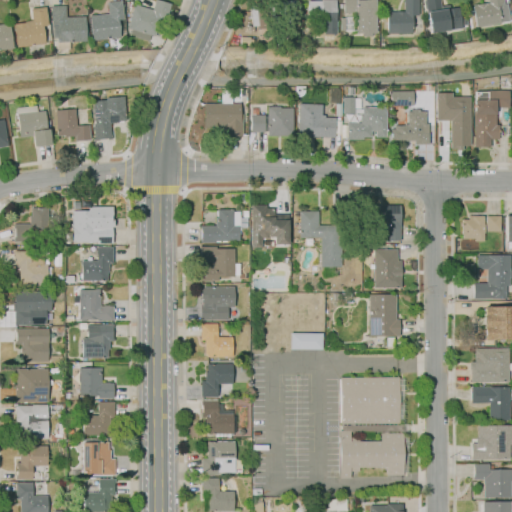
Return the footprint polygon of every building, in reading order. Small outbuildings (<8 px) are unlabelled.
[(117,53),(116,46),(109,46),(108,39),(92,41),(89,16),(107,13),(105,2),(120,0),(123,19),(117,20),(119,37),(117,37),(118,46),(124,46),(125,52),(117,53)] [(137,39),(129,36),(131,30),(127,28),(135,4),(151,10),(154,0),(158,0),(170,4),(164,21),(158,19),(152,37),(139,33),(137,39)] [(279,0),(296,0),(298,18),(259,24),(256,6),(280,3),(279,0)] [(320,21),(320,19),(307,19),(307,1),(320,0),(335,0),(335,33),(323,34),(323,21),(320,21)] [(361,36),(361,33),(355,33),(355,12),(343,13),(342,0),(375,0),(375,33),(371,33),(371,36),(361,36)] [(386,34),(386,11),(403,11),(403,0),(417,0),(417,16),(411,16),(411,33),(386,34)] [(430,33),(424,0),(439,0),(441,9),(444,8),(444,9),(457,7),(461,28),(430,33)] [(475,27),(472,5),(488,3),(487,0),(502,0),(503,4),(506,3),(509,21),(499,22),(499,23),(475,27)] [(57,54),(56,41),(57,41),(57,38),(51,38),(50,6),(64,6),(65,17),(84,16),(85,40),(68,41),(69,53),(57,54)] [(15,48),(13,24),(24,23),(24,21),(31,21),(30,9),(45,7),(48,26),(42,26),(44,44),(15,48)] [(352,32),(344,32),(344,17),(352,17),(352,18),(354,18),(354,24),(352,24),(352,32)] [(0,49),(0,25),(8,24),(12,48),(0,49)] [(490,147),(473,147),(473,100),(474,100),(474,92),(486,92),(486,90),(508,90),(508,107),(496,107),(496,112),(494,112),(494,125),(497,125),(497,126),(508,126),(508,135),(498,135),(498,139),(490,139),(490,147)] [(389,106),(389,91),(411,91),(411,106),(389,106)] [(461,145),(461,149),(449,149),(448,121),(435,121),(435,93),(450,92),(451,97),(469,97),(469,145),(461,145)] [(93,140),(92,126),(93,126),(91,101),(105,100),(105,98),(122,96),(123,104),(125,120),(117,121),(117,123),(109,123),(110,139),(106,139),(106,138),(97,139),(97,140),(93,140)] [(342,114),(342,97),(353,97),(353,114),(342,114)] [(241,136),(224,136),(224,128),(204,128),(203,103),(239,103),(239,114),(241,114),(241,136)] [(334,138),(296,136),(298,103),(321,104),(320,115),(324,115),(324,117),(335,117),(334,138)] [(33,146),(32,136),(19,137),(16,115),(15,108),(35,106),(35,108),(41,107),(42,111),(44,111),(46,129),(48,129),(50,144),(33,146)] [(266,136),(266,131),(263,131),(263,132),(250,132),(250,115),(251,115),(251,108),(257,108),(257,115),(266,115),(266,106),(279,106),(279,108),(291,108),(291,136),(266,136)] [(346,140),(346,123),(359,123),(359,114),(361,114),(361,107),(384,107),(385,137),(374,137),(374,131),(369,131),(370,137),(362,137),(362,139),(346,140)] [(74,141),(74,136),(63,137),(63,135),(56,135),(54,110),(74,109),(75,126),(88,125),(89,139),(74,141)] [(427,144),(413,144),(413,141),(390,141),(390,126),(403,126),(403,124),(407,124),(406,111),(410,111),(410,109),(418,109),(418,111),(424,111),(424,123),(427,123),(427,144)] [(260,247),(250,247),(250,205),(265,205),(265,208),(273,208),(273,214),(287,214),(287,244),(273,244),(273,236),(268,236),(268,238),(260,238),(260,247)] [(399,241),(384,241),(384,226),(371,226),(371,205),(399,205),(399,241)] [(47,241),(13,242),(13,237),(14,237),(14,228),(12,228),(12,224),(28,224),(28,216),(30,216),(30,207),(47,207),(47,241)] [(214,243),(198,243),(198,238),(199,238),(199,229),(198,229),(198,226),(214,225),(214,217),(216,217),(216,209),(232,209),(232,212),(238,212),(239,228),(240,228),(240,234),(238,234),(238,241),(225,241),(225,242),(221,242),(221,241),(219,241),(219,242),(214,242),(214,241),(214,243)] [(97,244),(97,242),(72,242),(72,228),(71,228),(71,211),(96,211),(96,226),(111,226),(112,243),(97,244)] [(338,275),(323,275),(323,267),(320,267),(319,237),(298,238),(298,211),(317,211),(317,225),(334,225),(334,252),(340,252),(340,267),(338,267),(338,275)] [(503,242),(511,241),(511,214),(503,215),(503,242)] [(482,241),(473,241),(473,239),(461,239),(461,219),(467,219),(467,216),(482,216),(482,224),(483,224),(483,233),(482,233),(482,241)] [(498,231),(484,231),(484,216),(499,216),(498,231)] [(217,281),(200,281),(200,266),(211,266),(211,261),(199,261),(199,247),(215,246),(215,249),(233,249),(233,277),(217,277),(217,281)] [(85,282),(81,282),(81,281),(80,281),(80,278),(79,278),(79,274),(80,274),(80,261),(95,260),(95,247),(112,247),(112,264),(108,264),(108,272),(106,272),(106,281),(90,281),(90,282),(86,282),(86,281),(85,281),(85,282)] [(400,288),(372,288),(372,249),(396,249),(395,261),(400,261),(400,288)] [(19,284),(19,267),(13,267),(13,251),(28,251),(29,255),(42,255),(41,251),(47,251),(47,264),(46,264),(46,284),(19,284)] [(472,298),(472,283),(486,283),(485,269),(476,269),(476,255),(508,255),(509,271),(511,271),(511,283),(509,284),(509,286),(505,286),(505,298),(472,298)] [(200,300),(201,299),(199,298),(200,290),(203,287),(233,286),(233,307),(226,307),(226,320),(199,320),(199,304),(200,304),(200,300)] [(85,321),(79,321),(79,319),(78,319),(78,312),(63,312),(63,302),(72,302),(72,295),(75,290),(93,290),(93,289),(98,289),(98,296),(99,296),(99,306),(102,306),(102,305),(108,305),(108,306),(112,306),(112,320),(85,320),(85,321)] [(50,291),(50,301),(48,301),(48,309),(43,309),(43,322),(29,322),(29,324),(13,324),(13,309),(21,309),(21,306),(14,306),(14,291),(50,291)] [(398,336),(367,336),(368,294),(395,294),(395,319),(398,319),(398,336)] [(511,339),(490,340),(483,340),(483,327),(482,327),(482,315),(483,315),(483,306),(489,306),(489,307),(511,306),(511,339)] [(103,362),(81,361),(81,358),(81,338),(86,338),(86,337),(81,337),(82,333),(86,333),(86,324),(96,325),(96,322),(111,322),(111,324),(112,324),(112,328),(111,328),(111,341),(109,341),(108,350),(106,350),(106,357),(103,357),(103,362)] [(231,357),(206,357),(205,355),(204,355),(204,340),(199,340),(199,323),(216,323),(216,337),(231,337),(231,357)] [(54,339),(54,334),(55,334),(55,328),(61,327),(62,334),(59,334),(60,339),(54,339)] [(47,361),(21,361),(21,352),(19,352),(19,347),(21,347),(21,344),(14,344),(14,331),(14,329),(46,328),(47,361)] [(321,349),(289,349),(289,333),(321,333),(321,349)] [(393,350),(385,350),(385,337),(393,337),(393,350)] [(469,382),(469,369),(468,369),(468,362),(473,362),(473,357),(473,348),(507,348),(507,381),(469,382)] [(49,364),(48,356),(55,356),(55,351),(60,351),(60,356),(61,364),(49,364)] [(216,397),(200,397),(200,380),(204,380),(204,372),(206,372),(206,364),(231,364),(231,384),(216,384),(216,397)] [(30,402),(14,402),(13,385),(19,385),(18,369),(29,369),(29,365),(32,365),(32,369),(36,369),(36,365),(39,365),(39,369),(45,369),(45,395),(36,395),(36,401),(30,401),(30,402)] [(112,398),(97,398),(97,395),(78,396),(78,368),(100,367),(100,382),(108,382),(108,383),(112,383),(112,398)] [(403,423),(353,423),(348,423),(339,424),(339,378),(397,377),(397,379),(403,379),(403,423)] [(508,420),(488,420),(488,403),(470,403),(469,387),(507,387),(508,420)] [(229,437),(226,437),(226,436),(217,436),(217,434),(206,434),(206,425),(204,425),(204,417),(200,417),(199,413),(201,413),(201,405),(199,405),(199,401),(202,401),(202,399),(216,399),(216,404),(221,404),(221,410),(232,410),(232,414),(231,414),(231,433),(231,435),(230,435),(230,436),(229,436),(229,437)] [(81,435),(81,415),(97,415),(96,402),(113,402),(113,418),(109,418),(109,435),(81,435)] [(39,442),(36,442),(36,440),(31,440),(31,439),(21,439),(21,431),(18,431),(18,422),(14,422),(14,406),(12,406),(12,404),(17,403),(17,406),(30,405),(30,404),(46,404),(46,414),(47,414),(47,419),(46,419),(46,438),(39,439),(39,442)] [(341,431),(341,425),(348,425),(348,423),(353,423),(353,425),(403,424),(403,425),(403,431),(401,431),(388,432),(388,433),(379,433),(379,432),(349,432),(349,431),(341,431)] [(55,441),(48,441),(48,435),(54,435),(55,424),(64,424),(63,439),(55,439),(55,441)] [(508,459),(470,459),(470,443),(474,443),(474,438),(476,438),(475,425),(510,425),(511,444),(508,444),(508,459)] [(402,472),(402,475),(385,475),(385,467),(358,467),(358,471),(349,471),(349,478),(339,478),(338,431),(341,431),(349,431),(349,432),(349,438),(357,438),(357,441),(379,441),(379,433),(388,433),(401,433),(402,472)] [(96,475),(96,474),(82,474),(81,442),(82,442),(82,439),(100,438),(100,443),(102,443),(102,442),(107,441),(107,450),(109,450),(109,458),(113,458),(113,475),(96,475)] [(216,474),(200,474),(200,458),(206,458),(206,441),(233,441),(233,472),(216,472),(216,474)] [(15,479),(15,463),(19,463),(18,454),(15,454),(15,446),(45,445),(46,465),(31,465),(31,478),(15,479)] [(511,497),(482,497),(482,480),(472,480),(472,463),(487,463),(488,465),(492,465),(492,469),(510,469),(510,481),(511,480),(511,495),(510,496),(511,497)] [(232,511),(205,511),(205,494),(201,494),(201,478),(217,478),(217,491),(232,491),(232,511)] [(82,511),(81,493),(86,492),(86,486),(97,486),(97,479),(112,479),(112,491),(113,491),(113,495),(109,495),(110,504),(107,504),(107,511),(82,511)] [(19,511),(19,499),(15,499),(14,483),(31,482),(31,496),(46,496),(46,511),(19,511)] [(346,510),(316,510),(316,499),(321,499),(321,496),(325,496),(325,500),(346,499),(346,510)] [(252,511),(252,498),(260,498),(260,502),(261,502),(261,511),(252,511)] [(367,511),(367,502),(401,501),(401,511),(367,511)] [(482,511),(482,501),(510,501),(510,511),(482,511)]
